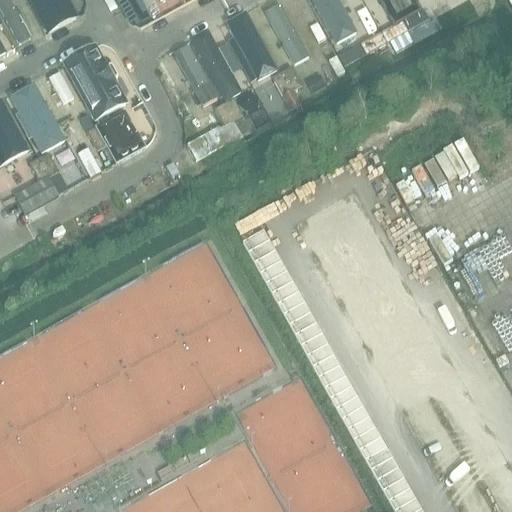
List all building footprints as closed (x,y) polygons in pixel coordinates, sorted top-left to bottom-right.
[(20,0),(0,0),(0,16),(21,51),(42,38),(20,0)] [(60,0),(24,0),(45,37),(73,21),(60,0)] [(115,0),(128,22),(131,20),(136,29),(151,21),(139,0),(115,0)] [(284,12),(268,21),(294,69),(310,61),(284,12)] [(251,19),(228,30),(261,86),(272,80),(281,75),(251,19)] [(211,39),(194,48),(224,103),(240,94),(211,39)] [(191,52),(175,60),(204,114),(220,105),(191,52)] [(291,70),(282,75),(293,94),(301,89),(291,70)] [(97,121),(114,112),(91,71),(75,80),(97,121)] [(293,94),(282,75),(281,75),(272,80),(282,99),(293,94)] [(58,79),(46,86),(61,112),(73,106),(58,79)] [(34,91),(17,101),(40,141),(57,132),(34,91)] [(293,94),(282,99),(289,113),(300,108),(293,94)] [(244,120),(233,101),(225,106),(236,126),(249,119),(248,118),(244,120)] [(236,126),(225,106),(214,112),(224,129),(222,130),(224,133),(236,126)] [(32,160),(3,107),(0,107),(0,156),(9,173),(32,160)] [(96,130),(107,149),(116,166),(145,150),(125,114),(96,130)] [(249,119),(236,126),(224,133),(222,130),(220,131),(219,130),(186,148),(195,165),(255,131),(249,119)] [(107,149),(96,130),(86,136),(97,154),(107,149)] [(48,156),(39,160),(50,180),(59,175),(59,173),(58,174),(48,156)] [(50,180),(39,160),(28,166),(39,185),(49,180),(50,180)] [(58,198),(49,180),(39,185),(14,199),(24,217),(58,198)] [(263,233),(242,245),(248,255),(269,243),(263,233)] [(269,243),(248,255),(254,265),(275,253),(269,243)] [(275,253),(254,265),(260,276),(281,264),(275,253)] [(281,264),(260,276),(265,286),(286,274),(281,264)] [(286,274),(265,286),(271,296),(292,284),(286,274)] [(292,284),(271,296),(277,307),(298,295),(292,284)] [(298,295),(277,307),(283,317),(304,305),(298,295)] [(304,305),(283,317),(289,327),(310,315),(304,305)] [(310,315),(289,327),(295,338),(316,326),(310,315)] [(316,326),(295,338),(301,348),(321,336),(316,326)] [(321,336),(301,348),(306,358),(327,347),(321,336)] [(327,347),(306,358),(312,369),(333,357),(327,347)] [(333,357),(312,369),(318,379),(339,367),(333,357)] [(339,367),(318,379),(324,389),(345,378),(339,367)] [(345,378),(324,389),(330,400),(351,388),(345,378)] [(351,388),(330,400),(336,410),(356,398),(351,388)] [(356,398),(336,410),(341,420),(362,409),(356,398)] [(362,409),(341,420),(347,431),(368,419),(362,409)] [(368,419),(347,431),(353,441),(374,429),(368,419)] [(374,429),(353,441),(359,451),(380,440),(374,429)] [(380,440),(359,451),(365,462),(386,450),(380,440)] [(386,450),(365,462),(371,472),(392,460),(386,450)] [(392,460),(371,472),(377,482),(397,471),(392,460)] [(397,471),(377,482),(382,493),(403,481),(397,471)] [(403,481),(382,493),(388,503),(409,491),(403,481)] [(409,491),(388,503),(393,511),(396,511),(415,502),(409,491)] [(415,502),(396,511),(420,511),(421,511),(415,502)]
